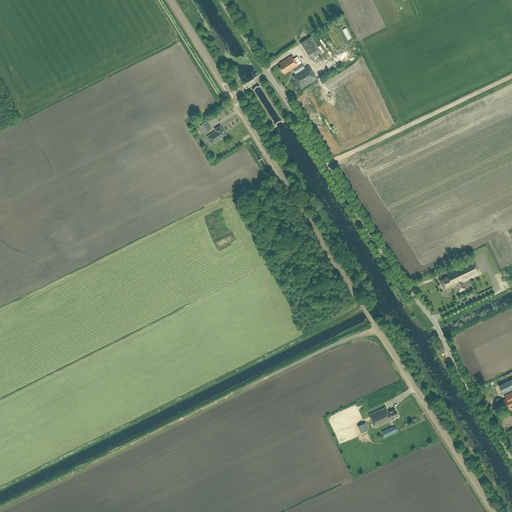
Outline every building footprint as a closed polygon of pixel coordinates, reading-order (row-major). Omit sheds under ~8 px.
[(321,52),(310,36),(300,43),(310,59),(321,52)] [(294,59),(292,56),(279,63),(281,66),(279,68),(281,72),(282,72),(284,74),(298,66),(298,65),(301,63),(297,57),(294,59)] [(337,57),(324,62),(326,65),(338,60),(337,57)] [(317,79),(308,66),(292,76),(300,89),(317,79)] [(205,122),(204,120),(199,123),(201,125),(200,126),(204,132),(211,128),(206,121),(205,122)] [(222,128),(220,126),(215,129),(216,131),(207,137),(212,145),(222,138),(221,137),(225,134),(224,132),(225,132),(222,128)] [(443,288),(450,284),(451,286),(455,285),(458,293),(466,289),(463,282),(464,281),(466,280),(480,274),(473,258),(444,271),(447,276),(439,280),(443,288)] [(511,389),(511,379),(498,386),(502,394),(511,389)] [(506,399),(502,401),(505,409),(508,408),(509,410),(511,408),(511,392),(505,396),(506,399)] [(387,411),(385,407),(369,415),(375,428),(392,420),(391,419),(398,416),(395,409),(389,412),(389,411),(387,411)] [(365,423),(359,425),(363,432),(368,430),(365,423)] [(397,432),(395,426),(392,428),(391,427),(386,429),(389,436),(397,432)]
